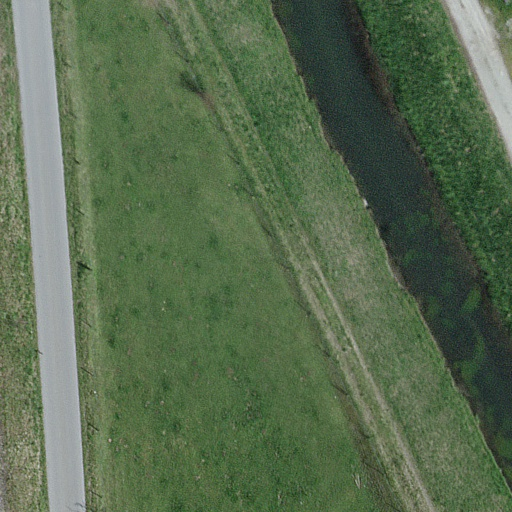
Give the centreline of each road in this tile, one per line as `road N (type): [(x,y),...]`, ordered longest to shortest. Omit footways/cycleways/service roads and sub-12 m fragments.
road 1 (track): [(168,0),(422,511)]
road 2 (unclassified): [(28,0),(68,511)]
road 3 (track): [(458,0),(511,122)]
